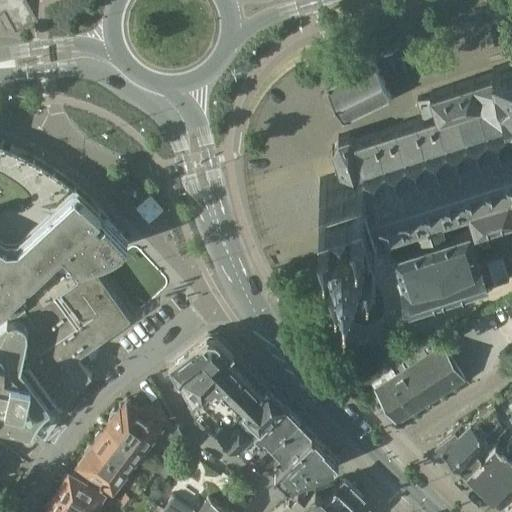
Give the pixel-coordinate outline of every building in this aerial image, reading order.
[(397,125),(382,130),(379,131),(378,130),(376,131),(376,132),(357,138),(350,135),(350,132),(348,132),(348,134),(340,137),(338,135),(337,137),(338,138),(334,146),(332,146),(332,148),(334,148),(336,156),(334,156),(335,159),(337,158),(341,169),(338,170),(339,173),(327,177),(327,176),(320,178),(335,223),(336,223),(338,230),(347,227),(350,236),(349,237),(349,240),(351,239),(358,246),(358,247),(360,249),(361,247),(371,249),(371,251),(373,250),(373,248),(382,244),(383,245),(385,243),(384,242),(388,234),(408,227),(411,235),(416,233),(419,245),(395,253),(402,273),(400,274),(404,287),(402,290),(406,301),(409,302),(413,315),(435,307),(432,297),(509,272),(501,248),(478,256),(469,227),(445,234),(438,216),(448,213),(451,212),(468,206),(473,221),(472,221),(472,223),(473,223),(475,227),(478,226),(477,225),(496,219),(496,220),(499,219),(499,218),(511,213),(511,57),(510,58),(511,62),(495,67),(492,68),(494,72),(475,78),(474,77),(472,77),(472,79),(454,85),(454,83),(451,84),(452,85),(434,91),(433,90),(431,91),(431,92),(417,97),(418,99),(419,99),(425,116),(420,118),(420,117),(417,118),(399,124),(399,123),(396,124),(397,125)] [(342,120),(343,120),(391,96),(375,62),(326,86),(326,87),(342,120)] [(0,420),(29,426),(27,432),(32,435),(35,433),(37,429),(36,426),(34,424),(32,424),(33,421),(35,417),(37,413),(41,408),(44,406),(47,404),(50,401),(51,402),(55,398),(56,400),(57,401),(58,401),(60,401),(61,401),(62,401),(64,400),(75,388),(81,383),(92,373),(85,364),(88,361),(91,358),(88,349),(118,326),(131,317),(95,267),(92,257),(102,254),(106,253),(110,251),(113,250),(119,246),(122,244),(124,243),(123,242),(128,238),(101,209),(90,198),(81,190),(72,182),(66,177),(56,170),(49,165),(39,159),(25,152),(15,147),(5,142),(0,140),(0,420)] [(380,364),(365,374),(374,387),(396,421),(421,405),(426,402),(427,402),(428,402),(427,401),(463,378),(464,379),(464,378),(443,345),(461,334),(456,325),(436,335),(435,334),(402,350),(387,357),(379,362),(380,364)] [(186,396),(197,416),(250,366),(217,333),(207,333),(196,342),(196,343),(169,364),(186,396)] [(197,416),(208,425),(259,375),(250,366),(197,416)] [(259,375),(208,425),(211,428),(220,434),(269,384),(267,383),(259,375)] [(220,434),(239,447),(241,445),(286,402),(269,384),(220,434)] [(108,421),(143,447),(158,427),(163,432),(173,426),(157,398),(141,408),(129,400),(124,407),(120,404),(118,407),(114,408),(109,414),(110,419),(108,421)] [(455,426),(437,438),(452,453),(499,410),(504,407),(499,399),(495,402),(494,401),(455,426)] [(301,417),(286,402),(241,445),(239,447),(239,448),(242,446),(250,455),(258,460),(273,446),(272,445),(301,417)] [(511,422),(511,420),(504,407),(499,410),(452,453),(457,458),(455,461),(462,469),(466,466),(467,468),(487,447),(493,441),(495,439),(511,422)] [(276,469),(276,470),(315,432),(301,417),(272,445),(273,446),(258,460),(264,465),(266,463),(274,472),(276,469)] [(108,421),(107,422),(111,425),(107,431),(103,428),(101,430),(98,431),(94,436),(95,439),(94,441),(128,466),(143,447),(108,421)] [(474,483),(511,450),(511,422),(495,439),(493,441),(487,447),(467,468),(463,473),(474,483)] [(173,427),(163,432),(177,442),(177,441),(183,434),(177,424),(173,426),(173,427)] [(276,470),(289,482),(335,463),(340,457),(315,432),(276,470)] [(128,466),(94,441),(92,443),(89,443),(85,449),(85,453),(84,455),(87,457),(82,464),(112,487),(128,466)] [(511,450),(474,483),(489,498),(493,494),(510,477),(511,478),(511,450)] [(155,455),(149,462),(156,468),(161,460),(155,455)] [(57,492),(91,511),(94,511),(98,505),(95,503),(102,491),(87,482),(88,481),(70,470),(68,472),(66,473),(61,480),(62,483),(57,492)] [(337,511),(349,511),(363,498),(361,496),(363,494),(344,476),(343,478),(342,477),(337,483),(333,480),(316,486),(313,489),(337,511)] [(337,511),(313,489),(310,492),(307,490),(301,496),(298,494),(290,502),(289,500),(284,503),(271,511),(337,511)] [(126,504),(132,496),(125,491),(120,498),(126,504)] [(91,511),(57,492),(51,502),(48,502),(44,510),(45,511),(91,511)] [(173,493),(163,508),(170,511),(233,511),(209,496),(197,511),(195,511),(193,511),(195,508),(173,493)]
